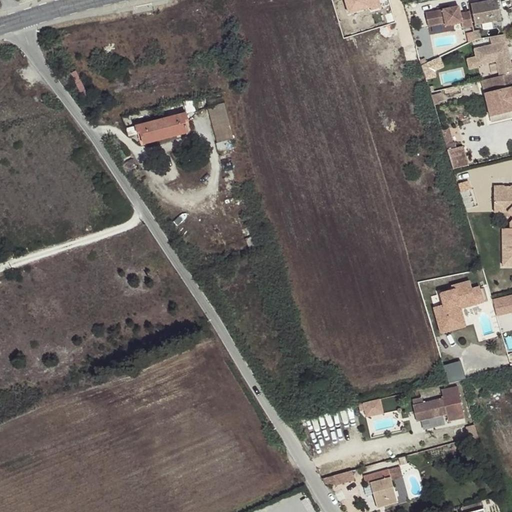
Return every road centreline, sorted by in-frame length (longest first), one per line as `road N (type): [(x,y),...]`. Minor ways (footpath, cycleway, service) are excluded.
road 1 (residential): [(145,213),(336,511)]
road 2 (residential): [(14,23),(145,213)]
road 3 (residential): [(145,213),(11,263)]
